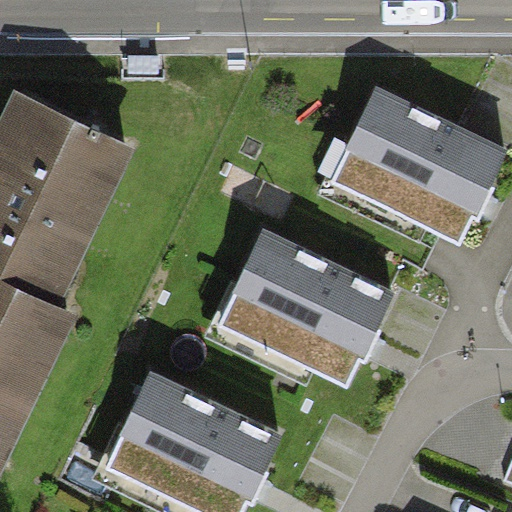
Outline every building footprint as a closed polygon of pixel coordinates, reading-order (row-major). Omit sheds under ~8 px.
[(511,143),(511,141),(380,77),(333,172),(466,237),(511,143)] [(136,169),(10,110),(0,131),(0,308),(59,335),(136,169)] [(404,285),(267,218),(215,323),(352,390),(404,285)] [(0,478),(67,342),(0,309),(0,478)] [(245,511),(287,428),(153,363),(104,462),(205,511),(245,511)]
